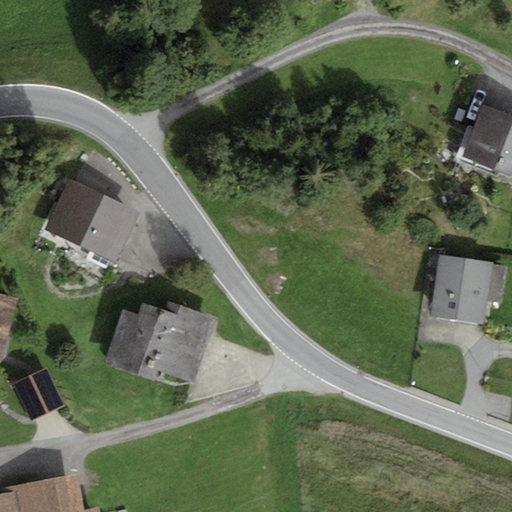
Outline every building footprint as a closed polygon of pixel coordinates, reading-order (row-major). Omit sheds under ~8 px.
[(511,134),(469,120),(451,171),(511,192),(511,134)] [(139,216),(71,184),(47,234),(115,266),(139,216)] [(500,276),(429,266),(419,325),(473,334),(477,309),(494,312),(500,276)] [(28,308),(0,301),(0,365),(13,368),(28,308)] [(152,320),(136,319),(118,371),(171,389),(174,380),(203,390),(228,326),(180,306),(157,315),(152,320)] [(34,427),(67,412),(50,373),(17,388),(34,427)] [(5,497),(0,497),(0,511),(99,511),(99,510),(88,511),(83,511),(77,478),(4,491),(5,497)]
